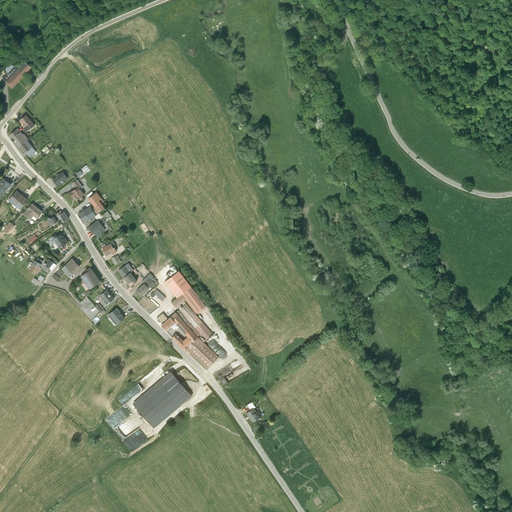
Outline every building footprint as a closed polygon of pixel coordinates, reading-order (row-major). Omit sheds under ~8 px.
[(15,67),(24,75),(31,67),(25,61),(23,64),(20,61),(15,67)] [(24,75),(15,67),(10,63),(3,70),(7,73),(2,78),(6,82),(12,88),(24,75)] [(28,116),(19,121),(26,132),(35,127),(28,116)] [(18,129),(10,135),(30,159),(32,157),(34,159),(39,155),(18,129)] [(77,171),(79,176),(88,171),(86,166),(77,171)] [(68,178),(63,171),(59,174),(59,173),(56,175),(57,176),(52,180),(57,186),(68,178)] [(0,198),(10,186),(2,179),(0,181),(0,198)] [(85,194),(82,188),(83,187),(77,179),(70,184),(74,190),(69,193),(71,195),(73,194),(76,200),(85,194)] [(22,198),(15,192),(8,201),(19,209),(27,200),(23,196),(22,198)] [(96,192),(88,198),(95,206),(94,207),(98,212),(104,208),(102,204),(104,202),(96,192)] [(42,212),(32,203),(23,214),(31,220),(33,217),(37,219),(42,212)] [(95,214),(91,207),(84,211),(89,220),(99,214),(98,212),(95,214)] [(89,220),(84,211),(78,215),(83,224),(89,220)] [(67,220),(62,213),(56,216),(61,224),(67,220)] [(55,224),(50,217),(44,221),(50,228),(55,224)] [(107,219),(103,217),(89,228),(93,234),(94,234),(98,238),(102,235),(102,233),(105,229),(100,223),(107,219)] [(9,232),(16,225),(12,221),(5,228),(9,232)] [(31,242),(38,237),(36,233),(28,238),(31,242)] [(57,236),(56,234),(51,237),(52,240),(54,239),(60,248),(68,243),(66,239),(65,239),(61,234),(57,236)] [(112,253),(108,245),(106,246),(105,244),(101,246),(105,256),(112,253)] [(118,254),(112,258),(116,264),(122,261),(118,254)] [(53,262),(50,260),(46,264),(45,266),(51,270),(52,271),(58,263),(54,259),(53,262)] [(80,267),(72,259),(61,269),(69,277),(80,267)] [(43,267),(43,268),(49,273),(51,270),(45,266),(46,264),(44,262),(42,266),(43,267)] [(39,267),(33,263),(28,269),(36,274),(37,271),(39,271),(41,268),(39,267)] [(129,263),(119,271),(124,277),(134,270),(129,263)] [(100,282),(91,269),(81,276),(89,289),(100,282)] [(138,273),(135,269),(134,270),(124,277),(128,283),(132,281),(134,283),(137,281),(133,276),(138,273)] [(179,270),(164,282),(176,298),(171,302),(176,308),(181,304),(182,306),(160,325),(165,331),(174,323),(186,336),(182,340),(175,333),(171,338),(184,350),(185,349),(207,370),(219,357),(203,342),(212,333),(196,314),(206,306),(179,270)] [(153,277),(150,273),(142,281),(145,283),(137,290),(142,295),(150,288),(151,289),(157,282),(153,277)] [(164,300),(167,297),(158,289),(155,292),(164,300)] [(114,299),(107,290),(98,298),(104,307),(114,299)] [(103,310),(98,303),(93,306),(99,313),(103,310)] [(119,311),(117,308),(107,315),(115,326),(119,322),(121,322),(122,321),(122,320),(124,318),(119,312),(119,311)] [(162,315),(156,310),(150,316),(155,321),(162,315)] [(191,394),(173,372),(135,405),(153,426),(191,394)] [(252,401),(247,405),(250,410),(246,414),(253,425),(259,422),(257,420),(261,416),(252,401)]
